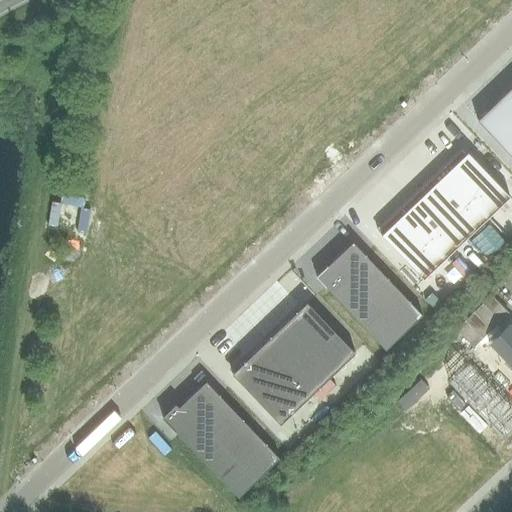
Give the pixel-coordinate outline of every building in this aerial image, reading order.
[(511,86),(477,120),(511,157),(511,86)] [(441,169),(487,217),(509,197),(463,148),(441,169)] [(466,238),(487,217),(441,169),(420,189),(466,238)] [(445,258),(466,238),(420,189),(399,210),(445,258)] [(423,279),(445,258),(399,210),(377,231),(423,279)] [(161,308),(95,239),(72,393),(161,308)] [(352,242),(316,277),(385,350),(422,315),(352,242)] [(231,374),(280,425),(355,353),(306,302),(231,374)] [(488,343),(511,367),(511,326),(508,323),(488,343)] [(511,408),(468,362),(448,381),(503,439),(511,430),(511,408)] [(171,408),(171,409),(162,418),(171,427),(170,427),(175,432),(238,497),(279,458),(205,381),(178,407),(175,404),(171,408)] [(401,511),(409,511),(468,457),(437,424),(406,391),(391,406),(375,421),(344,451),(312,481),(337,508),(369,478),(401,511)] [(216,508),(144,434),(94,483),(105,494),(214,510),(216,508)]
